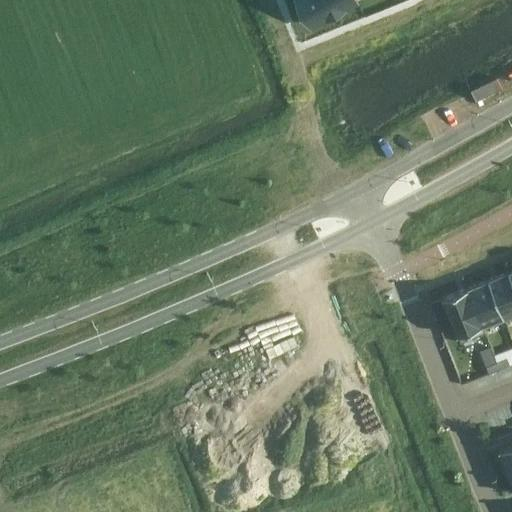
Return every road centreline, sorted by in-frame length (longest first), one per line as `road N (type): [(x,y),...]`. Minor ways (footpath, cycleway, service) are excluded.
road 1 (secondary): [(0,384),(370,224)]
road 2 (secondary): [(354,193),(0,344)]
road 3 (residential): [(370,224),(455,413)]
road 4 (secondary): [(511,107),(354,193)]
road 5 (secondary): [(370,224),(511,147)]
